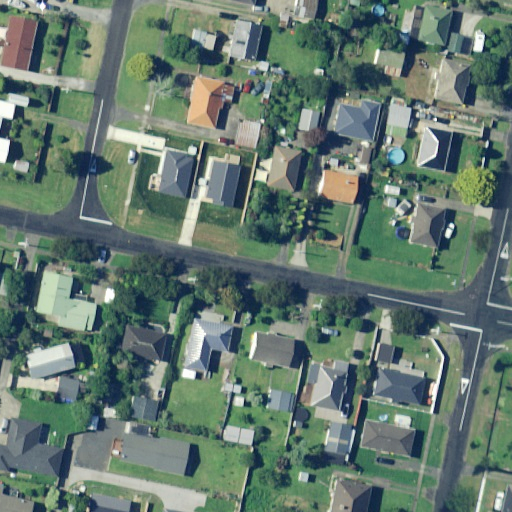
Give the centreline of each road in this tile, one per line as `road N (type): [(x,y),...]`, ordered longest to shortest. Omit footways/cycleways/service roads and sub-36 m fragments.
road 1 (residential): [(484,319),(76,231)]
road 2 (residential): [(124,0),(76,231)]
road 3 (residential): [(442,511),(484,319)]
road 4 (residential): [(484,319),(511,188)]
